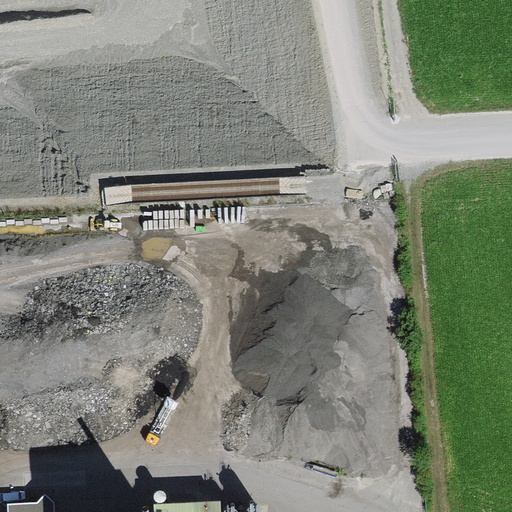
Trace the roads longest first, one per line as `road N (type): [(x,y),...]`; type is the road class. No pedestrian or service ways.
road 1 (track): [(439,511),(393,0)]
road 2 (track): [(383,140),(356,93),(337,0)]
